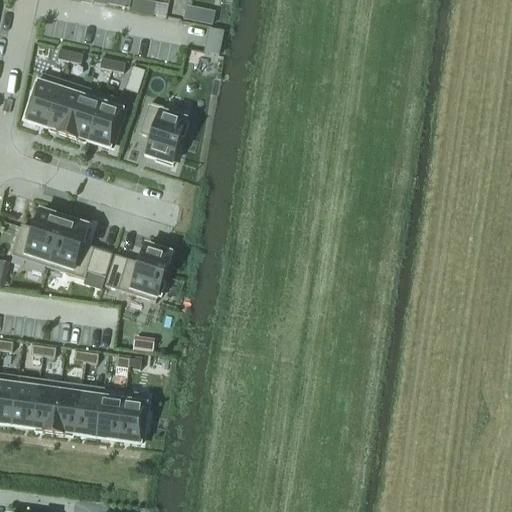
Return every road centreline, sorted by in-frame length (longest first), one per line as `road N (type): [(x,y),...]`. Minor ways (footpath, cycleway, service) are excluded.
road 1 (residential): [(0,161),(167,214)]
road 2 (residential): [(25,0),(0,123)]
